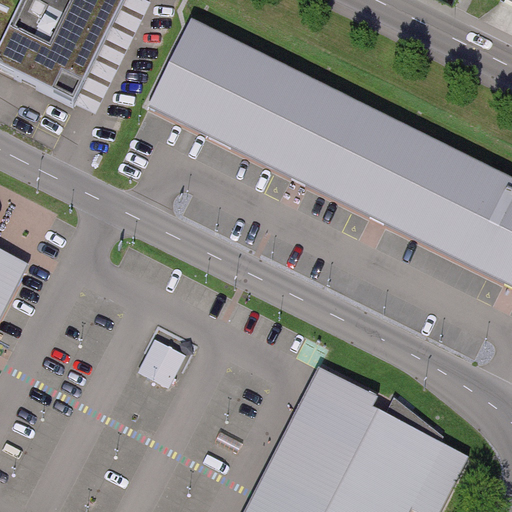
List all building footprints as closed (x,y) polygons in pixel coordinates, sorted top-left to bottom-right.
[(0,0),(0,80),(67,111),(119,0),(0,0)] [(511,181),(193,22),(149,112),(511,290),(511,181)] [(0,313),(22,270),(0,258),(0,313)] [(178,372),(148,356),(139,374),(168,389),(178,372)] [(408,511),(444,445),(314,376),(241,511),(408,511)]
